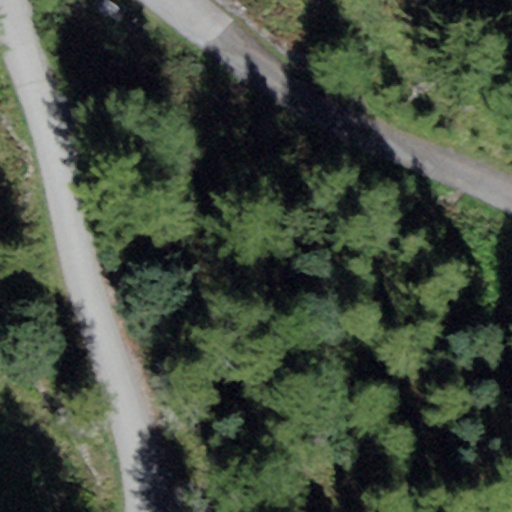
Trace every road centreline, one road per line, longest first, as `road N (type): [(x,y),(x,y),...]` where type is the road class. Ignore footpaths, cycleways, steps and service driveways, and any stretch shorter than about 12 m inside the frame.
road 1 (residential): [(6,0),(115,289),(154,456),(152,511)]
road 2 (track): [(174,0),(207,34),(374,138),(511,197)]
